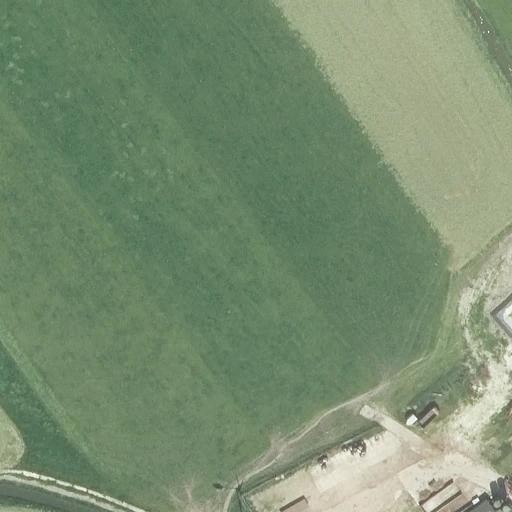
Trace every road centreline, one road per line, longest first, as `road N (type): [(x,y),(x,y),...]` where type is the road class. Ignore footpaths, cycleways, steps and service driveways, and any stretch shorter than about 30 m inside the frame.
road 1 (track): [(444,459),(355,406),(253,480),(232,511)]
road 2 (track): [(0,476),(44,479),(141,511)]
